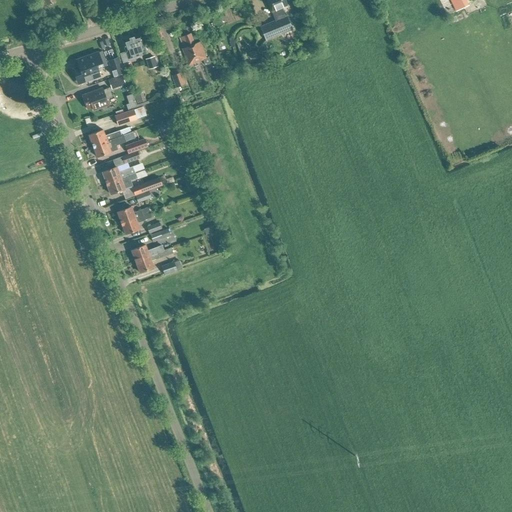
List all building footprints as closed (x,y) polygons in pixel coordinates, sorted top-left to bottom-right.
[(285,16),(284,13),(281,7),(286,5),(284,0),(266,0),(273,17),(274,17),(275,20),(259,26),(265,41),(292,30),(286,15),(285,16)] [(449,0),(455,11),(464,7),(460,0),(449,0)] [(194,43),(190,33),(183,36),(179,38),(183,48),(182,48),(188,65),(202,59),(204,64),(210,63),(208,57),(206,58),(200,41),(194,43)] [(123,62),(129,60),(128,58),(146,52),(144,46),(140,34),(121,40),(125,52),(120,54),(123,62)] [(257,58),(255,50),(244,54),(247,62),(257,58)] [(98,52),(98,51),(75,59),(77,66),(71,68),(78,85),(100,77),(96,64),(102,62),(103,67),(106,66),(101,51),(98,52)] [(113,76),(124,72),(118,56),(107,60),(113,76)] [(148,69),(157,66),(154,57),(145,59),(148,69)] [(175,87),(186,84),(181,72),(171,75),(175,87)] [(112,89),(125,84),(122,75),(108,79),(112,89)] [(112,96),(109,88),(103,90),(102,88),(82,95),(87,109),(91,107),(93,111),(108,105),(106,98),(112,96)] [(144,97),(142,92),(134,95),(136,104),(146,101),(144,97)] [(117,126),(136,119),(133,109),(114,115),(117,126)] [(169,125),(178,122),(176,117),(167,120),(169,125)] [(106,140),(123,135),(130,132),(129,127),(105,135),(102,129),(88,135),(92,146),(106,140)] [(106,140),(92,146),(96,157),(117,149),(115,145),(125,141),(123,135),(106,140)] [(127,153),(147,146),(144,138),(124,145),(127,153)] [(124,163),(140,158),(138,150),(121,156),(124,163)] [(112,160),(115,167),(116,166),(124,163),(121,156),(112,160)] [(106,183),(135,172),(132,166),(126,168),(118,171),(116,166),(115,167),(102,172),(106,183)] [(135,172),(106,183),(110,194),(133,186),(130,180),(137,178),(135,172)] [(136,195),(148,190),(161,185),(159,179),(132,189),(135,196),(136,195)] [(136,195),(138,203),(151,197),(148,190),(136,195)] [(121,223),(149,212),(147,206),(133,212),(131,206),(117,212),(121,223)] [(149,212),(121,223),(125,234),(139,229),(137,222),(151,217),(149,212)] [(202,229),(208,237),(219,229),(213,221),(202,229)] [(149,233),(161,229),(159,222),(146,227),(149,233)] [(160,231),(163,238),(170,236),(167,228),(160,231)] [(153,242),(163,238),(160,231),(150,235),(153,242)] [(162,245),(147,251),(145,245),(131,250),(135,261),(149,256),(164,250),(162,245)] [(149,256),(135,261),(139,272),(153,267),(151,261),(166,255),(173,252),(171,248),(164,250),(149,256)] [(164,275),(181,268),(178,260),(161,266),(164,275)]
